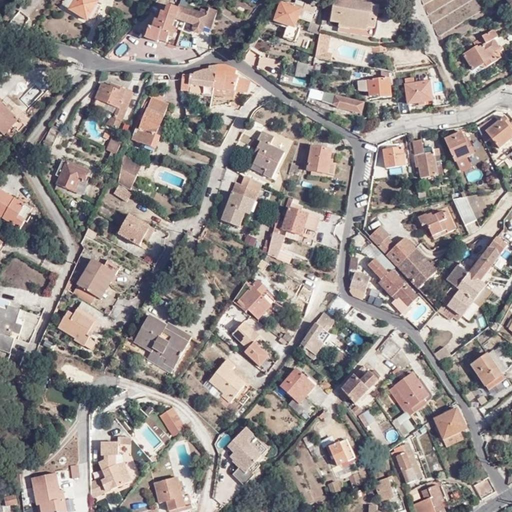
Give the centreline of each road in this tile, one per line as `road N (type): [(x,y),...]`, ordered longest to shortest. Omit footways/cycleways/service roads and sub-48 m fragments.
road 1 (residential): [(506,496),(479,455),(462,405),(412,332),(339,293),(360,145),(273,89)]
road 2 (residential): [(273,89),(221,55),(180,72),(92,63),(0,39)]
road 3 (unknown): [(138,388),(183,391),(218,430),(222,472),(201,511)]
road 4 (residential): [(273,89),(239,123),(204,218)]
